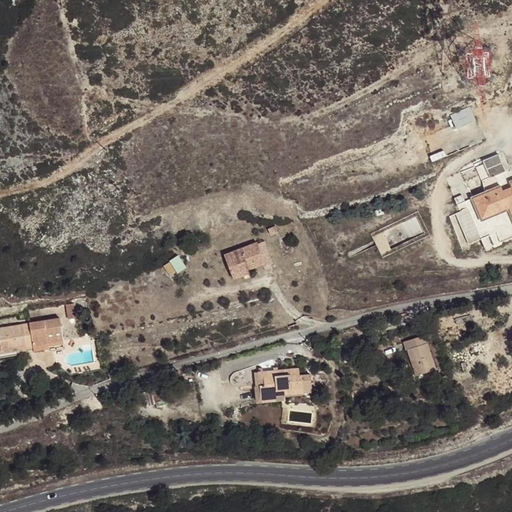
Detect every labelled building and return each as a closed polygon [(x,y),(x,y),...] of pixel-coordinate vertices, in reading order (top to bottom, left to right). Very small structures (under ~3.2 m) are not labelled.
[(472,106),(451,114),(457,128),(477,121),(472,106)] [(506,171),(498,154),(483,160),(490,178),(506,171)] [(511,237),(511,181),(509,183),(511,186),(511,188),(511,190),(504,194),(502,190),(501,187),(464,202),(467,209),(455,213),(469,244),(496,233),(501,242),(511,237)] [(257,242),(224,255),(231,273),(248,267),(249,269),(263,264),(264,266),(273,263),(264,241),(258,243),(257,242)] [(180,255),(164,265),(171,277),(188,268),(180,255)] [(249,269),(248,267),(231,273),(233,279),(250,273),(249,269)] [(74,303),(66,304),(69,318),(76,317),(74,303)] [(26,349),(33,347),(33,346),(64,341),(60,318),(0,328),(0,344),(1,353),(26,349)] [(436,369),(425,335),(403,341),(406,350),(407,349),(415,376),(436,369)] [(64,341),(33,346),(33,347),(33,351),(49,348),(49,346),(64,343),(64,341)] [(1,353),(0,344),(0,356),(26,352),(26,349),(1,353)] [(300,375),(299,368),(263,371),(262,367),(258,368),(259,372),(254,372),(256,398),(276,396),(276,391),(304,388),(304,392),(312,392),(311,384),(310,374),(300,375)] [(325,372),(310,372),(310,374),(311,384),(327,383),(325,372)] [(167,402),(162,383),(151,386),(152,387),(150,388),(151,391),(139,392),(143,407),(167,402)] [(304,388),(276,391),(276,396),(256,398),(257,403),(284,400),(284,397),(304,395),(304,388)]
